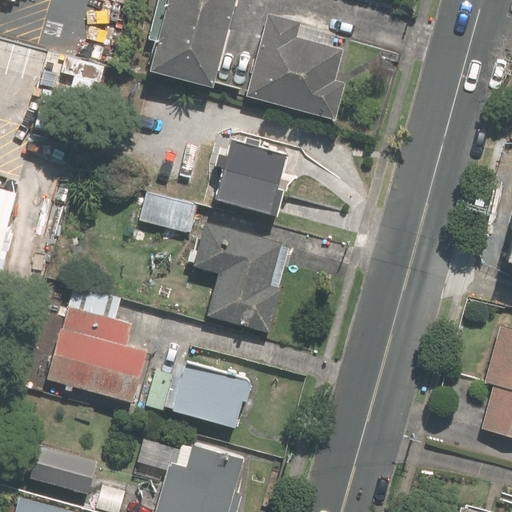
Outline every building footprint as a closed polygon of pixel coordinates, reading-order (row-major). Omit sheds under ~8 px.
[(240,0),(170,0),(153,67),(220,83),(240,0)] [(342,48),(335,46),(338,33),(303,24),(305,18),(270,9),(249,93),(336,116),(345,81),(334,78),(342,48)] [(279,214),(288,180),(266,174),(273,150),(215,134),(208,162),(225,167),(217,197),(279,214)] [(143,191),(136,218),(192,232),(198,205),(143,191)] [(196,238),(190,258),(197,261),(196,265),(221,273),(208,313),(269,332),(295,246),(210,219),(203,240),(196,238)] [(137,320),(69,301),(48,377),(139,401),(153,347),(131,341),(137,320)] [(495,382),(483,427),(511,434),(511,326),(500,323),(485,379),(495,382)] [(189,359),(174,408),(239,427),(254,378),(189,359)] [(0,429),(9,397),(0,394),(0,429)] [(39,441),(28,475),(88,494),(99,460),(39,441)] [(238,511),(243,495),(237,493),(247,455),(197,442),(195,447),(184,444),(179,462),(170,459),(155,511),(238,511)] [(121,511),(127,490),(104,484),(98,508),(114,511),(121,511)] [(511,511),(511,493),(504,491),(499,509),(461,498),(457,511),(511,511)] [(85,511),(86,511),(21,493),(15,511),(85,511)]
